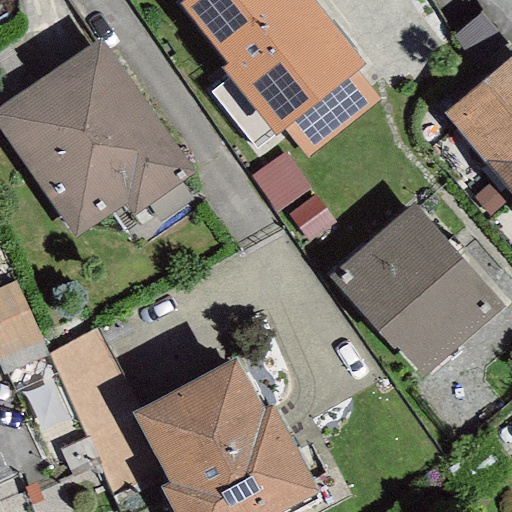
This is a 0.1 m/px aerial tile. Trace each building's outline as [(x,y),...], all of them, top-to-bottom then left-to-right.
[(236,69),(282,125),(353,67),(298,0),(194,0),(239,54),(230,62),(236,69)] [(0,115),(2,114),(38,90),(0,34),(0,115)] [(136,196),(177,168),(98,48),(38,90),(2,114),(74,224),(129,187),(136,196)] [(511,176),(511,68),(458,113),(511,176)] [(256,145),(282,125),(236,69),(211,90),(256,145)] [(276,212),(302,190),(276,160),(252,179),(276,212)] [(316,252),(345,228),(326,206),(297,228),(316,252)] [(422,367),(492,308),(409,213),(337,276),(391,338),(395,335),(422,367)] [(45,353),(0,252),(0,373),(17,412),(62,392),(45,353)] [(109,490),(158,464),(133,417),(141,413),(95,325),(45,353),(62,392),(109,490)] [(258,419),(230,365),(141,413),(178,483),(172,486),(185,511),(249,511),(303,484),(266,414),(258,419)]
